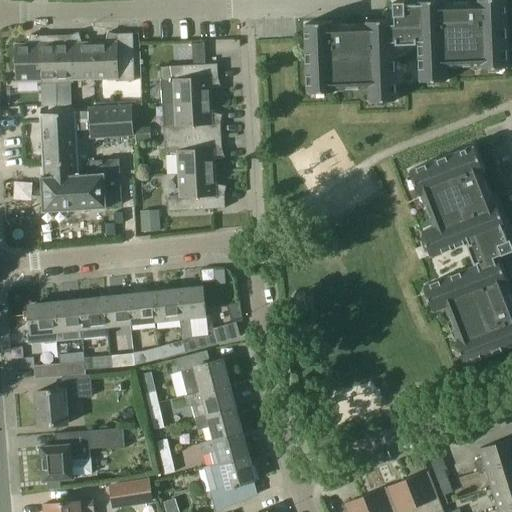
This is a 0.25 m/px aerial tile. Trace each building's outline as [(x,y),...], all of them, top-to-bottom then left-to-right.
[(507,68),(504,0),(477,0),(478,11),(419,14),(418,2),(416,2),(417,5),(411,6),(405,6),(404,3),(393,3),(393,17),(394,17),(395,25),(393,25),(393,21),(391,21),(392,33),(332,35),(332,24),(304,25),(305,40),(307,94),(334,93),(334,89),(343,89),(343,82),(346,82),(347,89),(368,88),(369,102),(396,101),(394,43),(395,43),(396,46),(416,45),(416,42),(418,42),(419,82),(447,81),(446,67),(480,65),(480,69),(507,68)] [(94,44),(95,80),(117,80),(117,83),(135,82),(133,35),(116,35),(109,33),(106,44),(94,44)] [(55,36),(56,84),(74,84),(74,81),(95,80),(94,44),(82,44),(79,34),(72,36),(55,36)] [(39,81),(39,85),(56,84),(55,36),(38,37),(31,35),(28,45),(16,46),(17,82),(39,81)] [(218,65),(161,68),(163,105),(175,104),(211,102),(211,91),(221,87),(218,80),(218,65)] [(164,128),(164,141),(221,138),(221,124),(222,116),(212,114),(211,102),(175,104),(176,124),(164,128)] [(79,176),(77,131),(90,131),(90,140),(134,137),(132,107),(89,109),(89,113),(76,114),(76,113),(40,115),(44,178),(41,178),(43,211),(43,213),(107,209),(107,207),(122,206),(119,161),(100,162),(101,175),(79,176)] [(178,156),(179,176),(215,174),(214,162),(224,159),(222,151),(221,138),(164,141),(165,153),(178,156)] [(113,155),(133,155),(133,145),(114,144),(113,155)] [(454,339),(464,367),(511,348),(511,316),(510,317),(498,287),(509,283),(499,259),(494,261),(493,257),(501,254),(502,255),(511,250),(511,246),(510,240),(506,242),(504,236),(502,230),(507,228),(497,203),(485,207),(473,175),(483,171),(473,146),(409,171),(419,196),(423,195),(435,227),(421,232),(431,257),(468,243),(468,244),(466,245),(474,266),(476,265),(477,267),(440,281),(424,287),(433,311),(445,307),(457,338),(454,339)] [(80,172),(100,171),(100,162),(80,163),(80,172)] [(167,199),(168,213),(225,210),(224,195),(226,188),(215,186),(215,174),(179,176),(180,196),(167,199)] [(140,212),(141,233),(160,232),(159,211),(140,212)] [(182,342),(185,353),(217,345),(213,332),(192,338),(191,319),(204,317),(202,290),(177,292),(179,320),(180,320),(182,341),(182,342)] [(155,322),(179,320),(177,292),(152,295),(155,322)] [(114,298),(102,300),(106,327),(131,325),(128,297),(127,297),(127,293),(114,294),(114,298)] [(155,322),(152,295),(128,297),(131,325),(155,322)] [(106,327),(102,300),(79,302),(82,339),(107,337),(106,327)] [(58,342),(82,339),(79,302),(54,305),(58,342)] [(240,322),(235,304),(226,306),(231,325),(240,322)] [(58,342),(54,305),(28,307),(31,333),(27,334),(28,345),(58,342)] [(158,351),(160,360),(185,353),(182,342),(158,348),(158,351)] [(134,353),(135,366),(160,360),(158,351),(158,348),(145,352),(134,353)] [(185,398),(227,386),(221,362),(210,365),(206,351),(176,360),(186,396),(184,396),(185,398)] [(109,358),(110,369),(135,367),(135,366),(134,353),(133,353),(133,354),(109,357),(109,358)] [(96,360),(97,370),(110,369),(109,358),(96,360)] [(35,379),(61,378),(86,376),(85,363),(60,364),(33,366),(35,379)] [(35,394),(37,428),(66,426),(65,408),(77,407),(76,399),(91,398),(90,376),(86,376),(61,378),(62,392),(35,394)] [(195,420),(234,411),(227,386),(185,398),(188,408),(190,408),(194,420),(195,420)] [(145,394),(148,407),(158,405),(155,392),(145,394)] [(148,407),(154,431),(164,429),(158,405),(148,407)] [(234,411),(195,420),(198,431),(210,428),(214,441),(240,434),(234,411)] [(39,448),(42,483),(73,480),(72,477),(91,475),(88,432),(55,435),(56,447),(39,448)] [(246,458),(240,434),(214,441),(199,445),(202,456),(217,452),(220,465),(246,458)] [(478,473),(511,462),(511,439),(479,450),(482,459),(475,462),(478,473)] [(156,443),(160,456),(169,453),(166,440),(156,443)] [(160,456),(164,475),(174,473),(169,453),(160,456)] [(220,465),(209,468),(216,492),(210,493),(214,511),(217,511),(245,500),(242,486),(253,483),(246,458),(220,465)] [(486,471),(492,490),(511,484),(511,462),(478,473),(486,471)] [(435,474),(439,485),(448,481),(444,470),(435,474)] [(429,472),(407,481),(419,511),(444,511),(445,511),(429,472)] [(108,486),(112,509),(152,503),(149,479),(108,486)] [(386,489),(394,511),(419,511),(407,481),(386,489)] [(439,485),(444,497),(453,493),(448,481),(439,485)] [(511,484),(492,490),(498,510),(511,506),(511,484)] [(364,498),(370,511),(394,511),(386,489),(364,498)] [(342,506),(344,511),(370,511),(364,498),(342,506)] [(94,511),(94,502),(45,506),(45,511),(94,511)]
